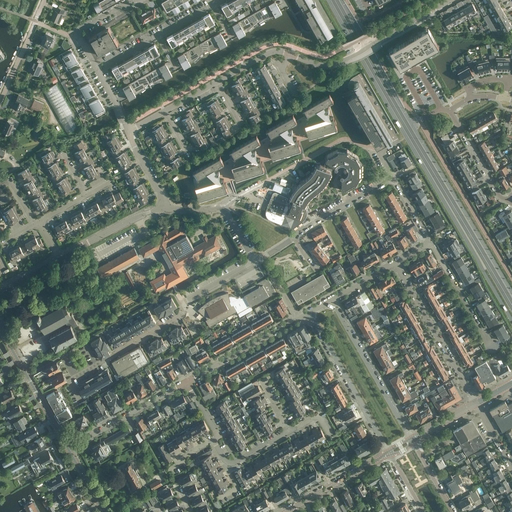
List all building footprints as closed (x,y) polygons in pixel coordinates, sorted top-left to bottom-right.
[(108,7),(103,0),(101,0),(99,2),(99,1),(98,1),(103,10),(103,11),(106,9),(105,8),(108,7)] [(109,0),(103,0),(108,7),(108,8),(111,7),(110,6),(112,5),(109,0)] [(182,3),(185,9),(190,5),(187,0),(176,0),(175,1),(177,6),(182,3)] [(237,9),(232,0),(227,3),(232,12),(237,9)] [(243,6),(239,0),(233,0),(232,0),(237,9),(243,6)] [(318,41),(330,34),(332,33),(315,3),(314,2),(313,0),(294,0),(297,5),(299,4),(302,9),(305,7),(308,5),(310,8),(304,11),(306,16),(304,17),(310,27),(312,26),(315,30),(312,32),(318,41)] [(467,16),(472,14),(467,6),(465,3),(464,0),(462,1),(465,7),(463,9),(467,16)] [(103,10),(98,1),(93,4),(99,14),(101,12),(101,11),(103,10)] [(172,9),(175,14),(180,11),(177,6),(175,1),(164,7),(167,12),(172,9)] [(267,12),(278,6),(275,1),(253,13),(258,21),(259,21),(263,20),(261,16),(264,14),(262,10),(265,8),(267,12)] [(501,7),(498,2),(490,7),(493,12),(501,7)] [(232,12),(227,3),(222,6),(227,15),(232,12)] [(467,6),(472,14),(473,16),(479,13),(478,10),(476,11),(472,3),(467,6)] [(458,11),(462,19),(467,16),(463,9),(460,10),(456,4),(455,5),(456,8),(458,11)] [(462,19),(458,11),(455,5),(453,7),(456,13),(453,14),(458,22),(462,19)] [(275,16),(281,13),(278,6),(267,12),(264,14),(261,16),(263,20),(271,17),(274,15),(275,16)] [(58,7),(56,11),(55,11),(51,19),(59,23),(63,14),(65,15),(67,11),(58,7)] [(496,16),(503,12),(501,7),(493,12),(496,16)] [(143,23),(155,16),(151,8),(138,15),(143,23)] [(447,13),(453,24),(458,22),(453,14),(450,16),(447,10),(445,11),(447,13)] [(448,27),(453,24),(447,13),(445,11),(443,12),(446,16),(445,17),(445,18),(444,19),(448,27)] [(506,17),(503,12),(496,16),(498,21),(506,17)] [(214,22),(209,13),(204,16),(204,17),(209,25),(214,22)] [(253,13),(232,25),(235,30),(246,24),(244,20),(247,19),(249,23),(252,21),(254,25),(257,22),(258,21),(253,13)] [(204,17),(199,20),(204,28),(209,25),(204,17)] [(506,17),(498,21),(501,26),(509,21),(506,17)] [(199,20),(193,23),(198,31),(204,28),(199,20)] [(246,33),(245,32),(248,30),(254,25),(252,21),(249,23),(246,24),(235,30),(238,36),(239,37),(246,33)] [(511,26),(509,21),(501,26),(504,31),(511,26)] [(198,31),(193,23),(188,26),(193,34),(198,31)] [(188,26),(183,29),(188,37),(193,34),(188,26)] [(89,38),(99,55),(118,44),(108,27),(89,38)] [(183,29),(178,32),(183,40),(188,37),(183,29)] [(428,29),(389,51),(400,69),(439,47),(428,29)] [(46,32),(41,43),(49,47),(53,36),(46,32)] [(178,32),(172,35),(177,43),(183,40),(178,32)] [(212,44),(223,37),(220,32),(199,44),(203,52),(204,52),(209,51),(206,47),(209,45),(207,41),(210,40),(212,44)] [(177,43),(172,35),(172,34),(167,37),(172,46),(177,43)] [(227,44),(226,43),(223,37),(212,44),(209,45),(206,47),(209,51),(216,48),(220,47),(220,48),(227,44)] [(71,46),(68,42),(67,42),(64,40),(62,44),(65,50),(71,46)] [(160,54),(154,44),(149,47),(149,48),(154,57),(160,54)] [(178,56),(179,59),(181,61),(191,55),(189,51),(192,50),(194,54),(197,52),(199,56),(203,53),(203,52),(199,44),(178,56)] [(70,48),(59,55),(63,63),(75,56),(70,48)] [(154,57),(149,48),(144,51),(149,60),(154,57)] [(149,60),(144,51),(139,54),(144,63),(149,60)] [(181,61),(183,67),(184,67),(184,68),(191,64),(190,63),(193,61),(199,56),(197,52),(194,54),(191,55),(181,61)] [(144,63),(139,54),(133,57),(138,66),(144,63)] [(75,56),(63,63),(68,71),(70,69),(79,64),(75,56)] [(29,70),(34,72),(39,75),(44,63),(41,61),(41,59),(35,57),(29,70)] [(133,57),(128,60),(133,69),(138,66),(133,57)] [(489,63),(488,58),(482,60),(485,72),(491,71),(490,67),(491,67),(490,63),(489,63)] [(133,69),(128,60),(123,63),(128,72),(133,69)] [(485,72),(482,60),(476,61),(477,66),(476,66),(477,70),(478,70),(479,74),(485,72)] [(128,72),(123,63),(118,66),(123,74),(128,72)] [(157,75),(168,69),(165,63),(144,75),(149,84),(150,83),(154,82),(152,78),(154,76),(152,72),(155,71),(157,75)] [(79,64),(70,69),(75,77),(84,72),(79,64)] [(269,66),(266,67),(264,64),(256,69),(259,74),(267,69),(270,67),(269,66)] [(118,66),(117,65),(112,68),(117,77),(123,74),(118,66)] [(474,76),(468,65),(462,68),(468,79),(474,76)] [(468,79),(462,68),(457,71),(463,82),(468,79)] [(172,75),(171,74),(168,69),(157,75),(154,76),(152,78),(154,82),(162,79),(165,78),(165,79),(172,75)] [(262,78),(270,74),(267,69),(259,74),(262,78)] [(84,72),(75,77),(79,85),(88,80),(84,72)] [(264,83),(272,79),(270,74),(262,78),(264,83)] [(144,75),(123,87),(126,93),(137,87),(134,83),(137,81),(139,85),(142,83),(144,87),(148,84),(149,84),(144,75)] [(232,82),(234,85),(230,87),(233,92),(242,87),(241,84),(243,83),(240,77),(232,82)] [(267,88),(275,83),(272,79),(264,83),(267,88)] [(79,85),(77,86),(78,89),(81,88),(84,93),(92,88),(88,80),(79,85)] [(353,94),(348,97),(356,112),(369,134),(377,148),(388,141),(390,144),(394,141),(359,80),(355,83),(354,82),(348,85),(353,94)] [(129,99),(136,95),(135,94),(139,93),(144,87),(142,83),(139,85),(137,87),(126,93),(129,98),(129,99)] [(267,88),(270,92),(281,86),(280,84),(278,85),(277,85),(276,85),(275,83),(267,88)] [(44,91),(58,116),(67,133),(80,126),(56,84),(44,91)] [(270,92),(272,97),(280,93),(279,90),(282,88),(281,86),(270,92)] [(239,95),(241,98),(249,93),(246,88),(244,89),(242,87),(233,92),(236,97),(239,95)] [(84,93),(81,94),(85,102),(88,101),(97,96),(92,88),(84,93)] [(241,98),(243,100),(239,102),(242,108),(251,102),(250,100),(252,98),(249,93),(241,98)] [(275,102),(283,98),(280,93),(272,97),(275,102)] [(329,94),(303,109),(306,115),(307,116),(329,103),(333,100),(329,94)] [(29,99),(19,95),(15,102),(16,102),(13,108),(20,111),(22,105),(26,107),(29,99)] [(97,96),(88,101),(93,108),(101,103),(97,96)] [(283,98),(275,102),(278,107),(285,103),(283,98)] [(43,103),(35,99),(31,108),(40,112),(43,103)] [(207,109),(200,113),(201,115),(210,110),(220,105),(217,100),(213,102),(211,99),(211,100),(206,102),(204,103),(207,109)] [(197,177),(193,179),(196,188),(199,199),(200,200),(203,199),(205,199),(227,192),(228,191),(225,183),(226,183),(227,182),(229,182),(230,181),(232,181),(239,178),(239,179),(264,171),(262,164),(262,162),(263,162),(276,158),(301,150),(301,149),(299,143),(298,141),(299,141),(300,141),(312,137),(337,129),(337,128),(335,123),(334,118),(333,116),(329,103),(329,102),(306,115),(296,121),(270,136),(260,141),(233,157),(224,162),(197,177)] [(248,111),(250,113),(258,109),(255,104),(253,105),(251,102),(242,108),(245,113),(248,111)] [(101,103),(93,108),(97,116),(106,111),(101,103)] [(212,113),(210,114),(213,119),(219,116),(220,115),(219,112),(223,110),(220,105),(210,110),(212,113)] [(250,113),(251,116),(248,118),(251,123),(260,118),(258,115),(260,114),(258,109),(250,113)] [(190,111),(182,116),(184,119),(180,121),(183,126),(192,121),(191,118),(193,117),(190,111)] [(492,122),(498,119),(494,112),(488,115),(492,122)] [(293,114),(266,130),(270,136),(297,121),(296,121),(293,114)] [(219,116),(213,119),(213,121),(216,124),(218,123),(219,126),(228,120),(226,116),(222,118),(220,115),(219,116)] [(492,122),(488,115),(483,118),(487,125),(492,122)] [(2,131),(10,135),(13,128),(16,129),(19,121),(9,117),(6,124),(6,123),(2,131)] [(487,125),(483,118),(478,121),(482,128),(487,125)] [(190,129),(191,132),(199,127),(194,119),(192,121),(183,126),(183,127),(185,131),(186,130),(186,131),(190,129)] [(222,137),(216,140),(218,143),(224,139),(223,138),(230,134),(231,134),(228,128),(231,126),(228,120),(219,126),(220,128),(221,129),(219,130),(222,137)] [(482,128),(478,121),(473,124),(477,131),(482,128)] [(154,133),(156,136),(165,130),(162,125),(159,127),(157,124),(149,129),(152,134),(154,133)] [(477,131),(473,124),(468,127),(472,134),(477,131)] [(191,132),(193,134),(189,136),(192,141),(201,136),(200,134),(202,132),(199,127),(191,132)] [(164,141),(166,140),(164,138),(168,135),(165,130),(156,136),(157,138),(155,139),(158,145),(164,141)] [(113,138),(110,132),(102,136),(107,145),(109,143),(110,146),(120,141),(117,136),(113,138)] [(441,137),(444,142),(450,139),(447,134),(441,137)] [(256,135),(230,150),(233,157),(234,157),(260,142),(260,141),(256,135)] [(199,145),(202,150),(209,146),(205,138),(203,139),(201,136),(192,141),(195,147),(199,145)] [(445,145),(444,145),(447,151),(456,145),(453,140),(455,139),(454,137),(444,142),(445,145)] [(166,140),(164,141),(158,145),(162,152),(164,151),(174,146),(171,141),(167,143),(166,140)] [(74,145),(77,151),(73,153),(76,158),(86,153),(84,151),(86,149),(81,141),(74,145)] [(119,151),(120,151),(119,148),(122,146),(120,141),(110,146),(112,149),(110,150),(113,155),(119,151)] [(478,145),(481,150),(487,146),(484,141),(478,145)] [(456,158),(460,155),(458,151),(459,151),(456,145),(447,151),(450,156),(453,154),(456,158)] [(173,156),(174,156),(173,153),(177,151),(174,146),(164,151),(166,154),(164,155),(167,160),(173,156)] [(481,150),(483,156),(490,152),(487,146),(481,150)] [(299,218),(301,214),(302,210),(301,210),(302,208),(303,206),(304,207),(306,204),(307,201),(308,200),(310,198),(311,196),(313,194),(316,193),(317,191),(320,189),(321,188),(323,186),(324,185),(325,184),(326,183),(326,182),(327,181),(328,179),(329,178),(330,177),(331,174),(332,172),(334,166),(335,163),(336,164),(340,162),(340,161),(344,161),(344,162),(348,164),(346,166),(343,168),(344,168),(345,170),(348,168),(349,168),(349,170),(350,170),(349,170),(350,170),(350,173),(351,173),(349,176),(348,176),(344,178),(344,179),(342,179),(341,189),(346,189),(346,190),(357,184),(356,183),(360,176),(362,177),(362,164),(359,160),(358,156),(347,150),(346,151),(338,151),(338,149),(327,156),(328,157),(326,161),(324,166),(320,164),(319,167),(316,166),(316,167),(315,169),(314,170),(313,173),(311,174),(310,176),(308,178),(306,179),(303,181),(301,183),(299,185),(297,188),(295,190),(293,192),(292,195),(290,198),(289,201),(291,201),(289,205),(288,205),(287,206),(285,205),(286,204),(271,198),(266,210),(282,216),(284,217),(281,224),(282,224),(292,229),(293,229),(303,222),(302,221),(302,222),(298,220),(299,218)] [(44,165),(52,161),(51,158),(54,156),(54,155),(55,155),(53,151),(52,152),(51,151),(46,154),(45,151),(40,154),(43,159),(41,160),(44,165)] [(120,151),(119,151),(113,155),(116,160),(118,159),(119,162),(128,157),(125,151),(122,153),(120,151)] [(398,151),(387,157),(389,161),(400,155),(398,151)] [(483,156),(486,161),(493,157),(490,152),(483,156)] [(83,162),(84,164),(92,160),(89,155),(87,156),(86,153),(76,158),(79,164),(83,162)] [(460,155),(456,158),(452,160),(458,169),(467,164),(464,159),(463,159),(460,155)] [(174,156),(173,156),(167,160),(170,165),(172,164),(173,167),(183,162),(180,156),(176,159),(174,156)] [(220,156),(193,171),(197,177),(197,178),(224,163),(224,162),(220,156)] [(128,167),(129,166),(128,164),(131,162),(128,157),(119,162),(121,164),(119,166),(121,171),(128,167)] [(401,166),(403,168),(404,168),(412,163),(408,157),(400,161),(402,165),(401,166)] [(486,161),(489,166),(496,162),(493,157),(486,161)] [(84,164),(86,167),(82,169),(83,170),(82,170),(84,174),(85,173),(85,174),(94,169),(93,166),(95,165),(92,160),(84,164)] [(54,164),(52,161),(44,165),(47,170),(49,169),(51,172),(60,167),(57,162),(54,164)] [(492,171),(499,167),(496,162),(489,166),(492,171)] [(470,169),(467,164),(458,169),(461,174),(470,169)] [(129,166),(128,167),(121,171),(124,176),(126,175),(128,177),(137,172),(134,167),(131,169),(129,166)] [(509,175),(509,176),(511,181),(511,174),(511,172),(509,173),(506,166),(502,168),(507,176),(509,175)] [(61,177),(59,174),(63,172),(60,167),(51,172),(52,175),(50,176),(53,181),(61,177)] [(501,180),(499,181),(504,189),(509,186),(504,178),(507,176),(502,168),(498,170),(501,175),(499,177),(501,180)] [(26,169),(16,174),(19,180),(23,178),(24,180),(26,180),(32,176),(29,171),(27,172),(26,169)] [(92,177),(93,180),(101,176),(98,170),(96,172),(94,169),(85,174),(88,179),(92,177)] [(410,184),(419,179),(416,173),(414,169),(405,174),(407,178),(410,184)] [(473,175),(470,169),(461,174),(464,180),(473,175)] [(130,186),(138,182),(136,179),(140,177),(137,172),(128,177),(129,180),(127,181),(130,186)] [(470,183),(476,180),(473,175),(464,180),(467,185),(466,185),(469,189),(472,187),(470,183)] [(26,183),(22,185),(25,190),(34,185),(33,182),(35,181),(32,176),(26,180),(24,180),(26,183)] [(62,179),(61,177),(53,181),(56,186),(58,185),(60,188),(69,182),(66,177),(62,179)] [(413,189),(415,188),(420,185),(422,184),(419,179),(410,184),(413,189)] [(62,197),(70,193),(68,190),(72,188),(69,182),(60,188),(61,190),(59,192),(62,197)] [(139,185),(138,182),(130,186),(133,192),(135,190),(137,193),(146,188),(143,183),(139,185)] [(278,191),(283,194),(286,186),(281,184),(278,191)] [(34,185),(25,190),(28,195),(32,193),(33,196),(35,195),(41,192),(38,187),(36,188),(34,185)] [(413,193),(416,199),(425,194),(422,188),(421,188),(420,185),(415,188),(416,191),(413,193)] [(141,205),(148,201),(145,195),(149,193),(146,188),(137,193),(138,196),(136,197),(141,205)] [(484,193),(480,188),(474,191),(471,193),(475,198),(484,193)] [(385,195),(388,201),(395,197),(392,191),(385,195)] [(35,199),(31,201),(34,206),(43,201),(46,199),(43,201),(42,198),(44,197),(41,192),(35,195),(33,196),(35,199)] [(112,192),(107,195),(112,204),(114,203),(116,205),(124,200),(120,194),(119,193),(114,196),(112,192)] [(484,193),(475,198),(478,204),(487,199),(484,193)] [(416,199),(419,204),(428,199),(425,194),(416,199)] [(103,202),(101,203),(101,204),(105,211),(107,210),(110,208),(109,206),(112,204),(107,195),(101,198),(103,202)] [(398,202),(395,197),(388,201),(391,206),(398,202)] [(43,201),(34,206),(37,211),(41,209),(42,208),(43,211),(50,208),(51,207),(49,204),(46,199),(43,201)] [(419,204),(423,210),(431,205),(428,199),(419,204)] [(96,201),(91,204),(96,213),(99,212),(100,214),(105,211),(101,204),(101,203),(98,205),(96,201)] [(401,207),(398,202),(391,206),(394,211),(401,207)] [(88,210),(85,212),(86,213),(89,220),(95,217),(93,215),(96,213),(91,204),(86,207),(88,210)] [(365,214),(373,209),(370,204),(362,208),(365,214)] [(8,205),(7,206),(0,210),(4,215),(3,216),(4,218),(16,211),(14,206),(10,208),(8,205)] [(426,215),(429,213),(431,216),(436,213),(434,210),(431,205),(423,210),(426,215)] [(404,212),(401,207),(394,211),(397,216),(404,212)] [(368,219),(376,215),(373,209),(365,214),(368,219)] [(80,210),(75,213),(80,222),(83,220),(84,222),(89,220),(86,213),(83,215),(82,213),(80,210)] [(17,222),(16,219),(19,217),(16,211),(4,218),(6,221),(7,221),(10,226),(17,222)] [(506,222),(511,218),(511,212),(511,211),(505,214),(504,211),(498,215),(500,218),(502,216),(506,222)] [(400,222),(407,218),(404,212),(397,216),(400,222)] [(436,213),(431,216),(430,217),(433,222),(441,217),(438,212),(436,213)] [(72,219),(69,221),(70,222),(74,228),(79,225),(82,224),(80,222),(75,213),(70,216),(72,219)] [(371,224),(379,220),(376,215),(368,219),(371,224)] [(343,226),(350,222),(347,217),(340,221),(343,226)] [(441,217),(433,222),(436,228),(444,223),(441,217)] [(65,219),(60,221),(65,231),(67,229),(69,231),(74,228),(70,222),(69,221),(67,222),(65,219)] [(374,229),(382,225),(379,220),(371,224),(374,229)] [(57,229),(54,231),(58,237),(63,234),(62,232),(65,231),(60,221),(54,224),(56,228),(57,229)] [(346,231),(353,227),(350,222),(343,226),(346,231)] [(385,230),(384,229),(382,225),(374,229),(377,234),(385,230)] [(159,249),(172,273),(211,251),(221,246),(216,238),(217,238),(216,235),(208,240),(207,237),(205,238),(203,239),(205,241),(193,248),(186,234),(181,226),(168,233),(168,232),(166,233),(165,233),(165,235),(156,240),(154,237),(153,237),(138,245),(139,247),(144,257),(146,256),(158,249),(159,249)] [(327,234),(323,226),(317,230),(321,237),(327,234)] [(349,237),(356,232),(353,227),(346,231),(349,237)] [(407,233),(412,240),(415,239),(417,238),(417,237),(418,237),(415,232),(417,231),(416,229),(414,230),(412,227),(406,230),(407,233)] [(397,229),(390,233),(394,240),(398,237),(397,235),(399,234),(397,229)] [(505,229),(496,235),(499,240),(500,243),(505,240),(503,238),(508,235),(505,229)] [(321,237),(317,230),(311,233),(315,241),(321,237)] [(352,242),(359,238),(356,232),(349,237),(352,242)] [(390,233),(386,235),(385,236),(389,241),(390,240),(391,242),(394,240),(390,233)] [(400,238),(397,240),(401,248),(410,242),(406,235),(403,237),(402,236),(400,237),(400,238)] [(29,238),(35,248),(37,246),(38,248),(44,245),(39,238),(37,239),(34,236),(29,238)] [(26,245),(24,247),(28,254),(33,251),(32,249),(35,248),(29,238),(24,241),(26,245)] [(359,238),(352,242),(355,247),(362,243),(359,238)] [(454,240),(446,245),(449,250),(457,246),(454,240)] [(384,242),(390,254),(397,250),(392,242),(388,243),(387,241),(384,242)] [(379,249),(384,256),(384,257),(390,254),(384,242),(381,244),(383,247),(379,249)] [(311,249),(315,254),(321,248),(317,243),(311,249)] [(24,247),(21,248),(19,244),(14,247),(19,257),(22,255),(23,257),(28,254),(24,247)] [(452,256),(453,255),(454,258),(459,255),(458,252),(460,251),(457,246),(449,250),(452,256)] [(19,257),(14,247),(8,250),(11,254),(8,256),(12,263),(17,260),(16,258),(19,257)] [(134,247),(97,268),(103,278),(140,257),(134,248),(134,247)] [(315,254),(319,259),(325,253),(321,248),(315,254)] [(379,260),(374,251),(369,254),(368,253),(366,254),(372,264),(379,260)] [(319,259),(323,264),(329,258),(325,253),(319,259)] [(361,262),(365,268),(372,264),(366,254),(362,256),(364,260),(361,262)] [(425,257),(429,263),(427,264),(428,267),(430,266),(431,267),(436,264),(430,254),(425,257)] [(454,258),(456,260),(452,262),(456,267),(464,263),(461,257),(459,255),(454,258)] [(421,259),(415,263),(421,274),(423,272),(422,271),(425,269),(423,266),(424,266),(421,259)] [(352,271),(354,274),(360,271),(355,263),(354,264),(353,263),(350,265),(350,266),(348,268),(351,273),(352,271)] [(421,274),(415,263),(409,266),(413,273),(413,272),(415,277),(421,274)] [(456,267),(459,273),(467,268),(464,263),(456,267)] [(344,272),(341,266),(337,268),(338,269),(332,273),(337,284),(344,280),(341,274),(344,272)] [(459,273),(462,278),(470,273),(467,268),(459,273)] [(439,272),(433,275),(435,279),(444,273),(442,269),(438,271),(439,272)] [(465,284),(468,282),(470,284),(475,281),(473,279),(474,279),(470,273),(462,278),(465,284)] [(329,286),(328,284),(323,274),(292,292),(293,294),(292,295),(293,297),(295,297),(297,301),(298,303),(302,301),(314,294),(325,288),(329,286)] [(420,285),(426,281),(427,283),(435,279),(433,276),(429,279),(426,274),(417,279),(420,285)] [(396,283),(392,276),(385,280),(391,290),(394,295),(394,296),(395,296),(397,295),(393,288),(392,288),(391,285),(393,284),(393,286),(395,285),(394,283),(396,283)] [(249,288),(242,292),(244,295),(245,296),(249,304),(250,306),(269,295),(269,296),(276,292),(271,284),(267,277),(249,288)] [(391,290),(385,280),(378,284),(382,290),(384,289),(386,292),(391,290)] [(470,287),(473,293),(482,288),(479,283),(476,284),(475,281),(470,284),(471,287),(470,287)] [(374,285),(368,288),(374,299),(378,297),(379,299),(383,296),(378,287),(376,288),(374,285)] [(432,291),(431,288),(429,285),(423,288),(424,290),(423,291),(425,295),(432,291)] [(476,298),(477,298),(479,300),(484,297),(485,299),(489,297),(486,292),(485,293),(482,288),(473,293),(476,298)] [(356,296),(363,309),(365,312),(373,307),(364,291),(356,296)] [(435,296),(432,291),(425,295),(428,300),(435,296)] [(201,307),(198,310),(204,316),(205,316),(206,317),(207,319),(206,320),(209,327),(237,311),(238,314),(240,317),(252,309),(250,306),(249,304),(245,296),(243,297),(241,298),(239,296),(238,296),(237,297),(235,296),(233,295),(231,295),(229,295),(228,292),(225,293),(222,294),(217,296),(215,297),(213,298),(209,300),(208,301),(205,303),(203,305),(201,307)] [(397,301),(404,297),(401,293),(397,295),(395,296),(394,297),(395,299),(397,301)] [(356,296),(350,299),(355,307),(358,306),(361,311),(363,309),(356,296)] [(438,301),(437,299),(435,296),(428,300),(431,305),(438,301)] [(477,304),(480,310),(488,305),(485,299),(484,297),(479,300),(480,302),(477,304)] [(163,303),(169,313),(169,312),(171,311),(171,310),(177,306),(172,298),(163,303)] [(287,308),(286,307),(287,307),(282,298),(277,301),(279,304),(273,307),(279,317),(286,313),(284,309),(287,308)] [(347,306),(350,310),(353,308),(356,314),(358,312),(355,307),(350,299),(345,302),(346,303),(345,304),(346,305),(347,306)] [(405,302),(403,300),(398,303),(401,309),(408,305),(406,301),(405,302)] [(441,306),(440,304),(438,301),(431,305),(434,310),(441,306)] [(37,315),(39,317),(38,318),(40,323),(41,323),(41,324),(42,325),(42,326),(45,331),(48,329),(49,330),(53,328),(53,327),(53,326),(57,324),(57,325),(58,325),(57,324),(61,322),(61,323),(62,323),(61,322),(65,320),(65,321),(66,320),(65,319),(69,317),(69,316),(72,315),(71,314),(65,303),(62,304),(58,306),(57,305),(57,306),(57,307),(54,309),(53,308),(53,309),(50,311),(49,310),(49,311),(46,313),(45,312),(41,314),(40,313),(37,315)] [(169,313),(163,303),(154,308),(159,316),(165,313),(166,314),(168,313),(169,313)] [(411,310),(408,305),(401,309),(404,314),(411,310)] [(480,310),(483,315),(492,310),(488,305),(480,310)] [(437,316),(444,311),(441,306),(434,310),(437,316)] [(375,319),(385,313),(382,309),(378,311),(376,307),(370,310),(375,319)] [(146,317),(151,326),(156,323),(149,310),(147,311),(149,315),(146,317)] [(414,315),(411,310),(404,314),(407,319),(414,315)] [(483,315),(486,321),(495,316),(492,310),(483,315)] [(440,321),(442,320),(447,317),(444,311),(437,316),(440,321)] [(273,321),(269,313),(267,315),(265,312),(263,313),(269,323),(273,321)] [(269,323),(263,313),(261,314),(262,317),(260,319),(264,326),(269,323)] [(49,336),(53,343),(56,348),(78,336),(75,331),(76,330),(74,326),(78,324),(72,314),(71,314),(72,315),(69,316),(69,317),(65,319),(66,320),(65,321),(68,325),(49,336)] [(357,324),(359,324),(361,327),(369,322),(367,319),(371,317),(369,315),(366,317),(357,321),(357,323),(357,324)] [(417,320),(414,315),(407,319),(410,324),(417,320)] [(138,316),(137,317),(139,321),(135,323),(140,332),(145,329),(146,329),(138,316)] [(138,316),(146,329),(151,326),(146,317),(142,319),(140,316),(138,316)] [(489,326),(492,324),(494,327),(499,324),(498,321),(495,316),(486,321),(489,326)] [(260,319),(258,320),(256,317),(254,318),(260,328),(264,326),(260,319)] [(451,324),(449,319),(447,317),(442,320),(446,327),(451,324)] [(260,328),(254,318),(252,319),(254,322),(251,324),(255,331),(260,328)] [(420,325),(417,321),(417,320),(410,324),(413,329),(420,325)] [(125,329),(130,338),(135,335),(128,322),(127,323),(128,327),(125,329)] [(128,322),(135,335),(136,335),(135,335),(140,332),(135,323),(132,325),(129,322),(128,322)] [(369,322),(361,327),(364,332),(376,325),(374,322),(370,325),(369,322)] [(247,326),(245,323),(243,324),(249,334),(254,332),(249,325),(247,326)] [(249,334),(243,324),(241,325),(243,328),(240,330),(245,337),(249,334)] [(456,332),(453,326),(451,324),(446,327),(451,335),(456,332)] [(494,330),(497,335),(506,330),(503,325),(501,326),(499,324),(494,327),(495,329),(494,330)] [(304,325),(298,329),(304,341),(307,346),(304,347),(306,350),(311,347),(308,341),(307,342),(305,340),(307,339),(311,337),(307,330),(304,325)] [(376,325),(364,332),(367,338),(375,333),(373,330),(377,328),(376,325)] [(423,331),(420,326),(420,325),(413,329),(416,335),(421,332),(423,331)] [(174,328),(180,338),(186,335),(190,333),(186,327),(183,329),(182,326),(179,328),(178,326),(174,328)] [(115,335),(120,344),(125,341),(118,328),(116,329),(118,333),(115,335)] [(118,328),(125,341),(130,338),(125,329),(122,331),(119,328),(118,328)] [(174,328),(171,330),(172,332),(169,334),(171,336),(168,338),(171,344),(175,342),(174,342),(180,338),(174,328)] [(234,329),(240,339),(245,337),(240,330),(238,331),(236,328),(234,329)] [(236,342),(240,339),(234,329),(232,331),(234,333),(231,335),(236,342)] [(293,332),(302,349),(304,347),(307,346),(304,341),(298,329),(293,332)] [(501,341),(502,340),(503,342),(508,340),(506,337),(509,336),(506,330),(497,335),(501,341)] [(375,333),(367,338),(370,343),(371,344),(372,343),(372,342),(382,336),(379,331),(375,333)] [(287,335),(293,346),(293,345),(296,351),(298,350),(299,349),(299,350),(302,349),(293,332),(287,335)] [(425,339),(422,332),(421,332),(416,335),(420,342),(425,339)] [(456,332),(451,335),(449,336),(452,341),(459,337),(456,332)] [(107,335),(114,347),(120,344),(115,335),(111,337),(108,334),(107,335)] [(224,335),(229,346),(234,343),(230,336),(227,337),(226,334),(224,335)] [(223,340),(221,341),(225,348),(229,346),(224,335),(221,337),(223,340)] [(96,350),(96,351),(107,344),(106,345),(104,342),(103,343),(100,337),(91,342),(96,350)] [(462,342),(460,340),(459,337),(452,341),(455,346),(462,342)] [(154,340),(160,350),(166,347),(170,345),(166,339),(163,341),(162,338),(159,340),(158,338),(154,340)] [(287,345),(283,338),(278,340),(284,350),(286,349),(285,346),(287,345)] [(225,348),(221,341),(219,342),(217,339),(215,340),(216,344),(221,351),(225,348)] [(425,339),(420,342),(425,350),(430,347),(425,339)] [(154,340),(148,343),(151,348),(148,349),(152,356),(155,354),(155,353),(160,350),(154,340)] [(221,351),(216,344),(215,340),(213,342),(214,345),(212,346),(216,353),(221,351)] [(284,350),(278,340),(274,343),(278,350),(280,349),(282,352),(284,350)] [(465,347),(462,342),(455,346),(458,351),(465,347)] [(278,350),(274,343),(269,345),(275,355),(277,354),(276,351),(278,350)] [(374,350),(377,356),(385,351),(389,348),(387,346),(386,343),(376,349),(375,348),(374,349),(374,350)] [(106,345),(107,345),(107,344),(96,351),(97,351),(101,359),(110,354),(107,348),(108,348),(106,345)] [(204,359),(200,352),(199,349),(196,344),(189,348),(192,354),(196,352),(197,354),(195,355),(200,362),(204,359)] [(121,378),(138,368),(149,362),(140,345),(111,362),(115,368),(120,376),(121,378)] [(265,348),(271,358),(275,355),(269,345),(265,348)] [(431,346),(430,347),(425,350),(427,355),(434,351),(431,346)] [(188,347),(185,348),(189,355),(185,357),(191,368),(196,365),(192,358),(190,356),(192,355),(188,347)] [(209,357),(205,349),(204,347),(199,349),(200,352),(204,359),(209,357)] [(468,352),(466,350),(465,347),(458,351),(460,356),(468,352)] [(317,348),(310,352),(305,355),(308,359),(303,362),(305,364),(309,362),(321,355),(317,348)] [(267,356),(263,349),(259,351),(264,362),(267,360),(265,357),(267,356)] [(264,362),(259,351),(254,354),(258,361),(261,360),(262,363),(264,362)] [(377,356),(380,361),(388,356),(385,351),(377,356)] [(437,356),(434,351),(427,355),(425,356),(428,361),(430,360),(437,356)] [(470,358),(469,355),(468,352),(460,356),(463,362),(470,358)] [(500,352),(486,360),(489,366),(495,362),(496,364),(494,366),(496,370),(500,377),(505,374),(498,360),(500,359),(503,357),(500,352)] [(411,362),(407,353),(403,355),(408,364),(411,362)] [(258,361),(254,354),(250,356),(256,367),(258,365),(256,362),(258,361)] [(321,355),(309,362),(305,364),(306,366),(315,361),(318,366),(325,362),(321,355)] [(256,367),(250,356),(245,359),(249,366),(252,365),(254,368),(256,367)] [(380,361),(383,366),(391,362),(388,356),(380,361)] [(440,361),(437,356),(430,360),(433,365),(440,361)] [(176,376),(172,369),(175,368),(170,358),(162,362),(161,361),(159,362),(165,373),(167,372),(171,379),(172,380),(175,378),(174,377),(176,376)] [(474,364),(471,358),(470,358),(463,362),(466,365),(467,365),(468,367),(474,364)] [(383,366),(386,372),(387,373),(389,372),(389,370),(398,365),(395,359),(391,362),(383,366)] [(504,365),(500,359),(498,360),(505,374),(510,371),(506,364),(504,365)] [(248,367),(244,360),(239,363),(245,373),(247,372),(245,369),(248,367)] [(475,367),(479,374),(472,377),(474,381),(473,382),(475,384),(476,384),(479,389),(485,385),(485,384),(496,378),(489,366),(486,360),(475,367)] [(186,370),(181,361),(176,364),(181,373),(186,370)] [(443,366),(440,361),(433,365),(436,370),(443,366)] [(61,369),(57,362),(46,368),(50,374),(57,370),(58,371),(61,369)] [(158,362),(156,364),(159,369),(157,370),(158,371),(156,372),(154,374),(156,377),(161,385),(166,381),(161,372),(163,371),(158,362)] [(245,373),(239,363),(235,365),(239,372),(241,371),(243,374),(245,373)] [(234,375),(236,378),(238,377),(236,374),(239,372),(235,365),(230,368),(234,375)] [(446,371),(443,366),(436,370),(439,375),(446,371)] [(276,379),(286,373),(288,371),(286,372),(284,369),(286,368),(285,367),(283,368),(276,372),(277,374),(274,376),(276,379)] [(231,380),(236,378),(234,375),(230,368),(226,370),(231,380)] [(326,380),(333,376),(329,368),(322,372),(322,374),(321,375),(323,379),(325,378),(326,380)] [(110,372),(108,370),(79,387),(85,397),(98,390),(97,388),(112,379),(109,373),(110,372)] [(289,377),(290,376),(291,376),(288,371),(286,373),(276,379),(277,381),(280,379),(281,382),(289,377)] [(448,375),(446,372),(446,371),(439,375),(443,381),(448,378),(447,376),(448,375)] [(67,379),(63,372),(60,374),(60,375),(53,379),(57,385),(67,379)] [(390,377),(390,379),(393,384),(402,380),(400,377),(404,374),(402,372),(392,377),(391,377),(390,377)] [(154,388),(156,387),(152,380),(154,379),(151,373),(148,375),(150,378),(148,379),(149,380),(146,382),(151,390),(151,389),(152,390),(154,389),(154,388)] [(146,393),(146,392),(142,385),(145,384),(142,379),(139,374),(135,376),(138,381),(139,380),(140,382),(137,384),(132,385),(135,390),(137,388),(141,396),(146,393)] [(222,383),(224,382),(219,374),(212,378),(217,386),(219,385),(220,387),(223,385),(222,383)] [(290,376),(289,377),(281,382),(282,384),(279,385),(281,388),(292,382),(293,381),(290,376)] [(132,391),(129,392),(128,390),(124,392),(126,394),(124,395),(128,403),(137,398),(133,391),(135,390),(132,385),(128,378),(125,380),(132,391)] [(208,380),(203,383),(199,386),(205,395),(202,396),(207,404),(218,397),(217,396),(214,390),(208,380)] [(402,380),(393,384),(396,390),(405,385),(402,380)] [(461,397),(451,380),(430,392),(426,394),(429,400),(432,398),(439,410),(461,397)] [(294,381),(293,381),(292,382),(281,388),(282,390),(285,389),(286,391),(296,385),(294,381)] [(337,384),(334,385),(333,383),(328,386),(329,388),(330,391),(331,390),(332,393),(340,388),(337,384)] [(286,397),(297,391),(299,390),(297,385),(296,385),(286,391),(288,393),(285,395),(286,397)] [(405,385),(396,390),(399,395),(408,390),(405,385)] [(258,394),(261,392),(258,386),(245,394),(248,400),(250,398),(252,401),(260,397),(258,394)] [(122,406),(121,404),(123,403),(121,399),(120,400),(114,389),(113,387),(108,390),(118,409),(122,406)] [(333,396),(334,398),(343,393),(340,388),(332,393),(334,395),(333,396)] [(5,389),(0,392),(0,396),(4,403),(11,399),(15,397),(11,390),(7,392),(5,389)] [(424,391),(425,392),(420,395),(422,399),(423,398),(425,401),(426,401),(427,402),(430,401),(429,400),(426,394),(430,392),(428,389),(424,391)] [(107,401),(106,402),(109,406),(110,405),(114,411),(118,409),(108,390),(107,390),(108,392),(105,394),(108,400),(107,401)] [(299,390),(297,391),(286,397),(288,400),(290,398),(292,400),(289,401),(290,402),(300,396),(297,391),(299,390)] [(401,401),(403,401),(415,394),(413,391),(409,393),(408,390),(399,395),(401,398),(400,399),(401,401)] [(54,391),(46,396),(49,400),(60,394),(59,391),(55,393),(54,391)] [(336,399),(338,402),(345,398),(343,393),(334,398),(335,400),(336,399)] [(49,400),(51,405),(59,400),(58,398),(61,396),(60,394),(49,400)] [(186,396),(184,397),(183,395),(182,396),(182,395),(180,397),(178,399),(182,406),(184,409),(186,408),(184,404),(190,401),(187,396),(186,396)] [(260,396),(260,397),(252,401),(250,402),(251,403),(252,403),(254,406),(265,399),(264,397),(262,399),(260,396)] [(289,408),(300,402),(301,401),(298,397),(300,396),(290,402),(291,404),(288,405),(289,408)] [(93,401),(103,418),(108,415),(104,408),(105,407),(103,402),(102,403),(99,398),(93,401)] [(338,405),(340,407),(348,402),(345,398),(338,402),(339,405),(338,405)] [(88,399),(75,406),(76,408),(89,401),(88,399)] [(184,409),(182,406),(178,399),(175,400),(172,401),(173,401),(172,402),(176,409),(179,407),(181,410),(184,409)] [(258,411),(264,407),(266,406),(264,404),(267,402),(265,399),(254,406),(256,410),(255,410),(256,412),(258,410),(258,411)] [(59,400),(51,405),(54,409),(65,403),(64,401),(60,402),(59,400)] [(98,421),(103,418),(93,401),(88,403),(86,405),(89,411),(91,410),(94,413),(93,413),(98,421)] [(226,401),(224,402),(216,406),(217,408),(215,410),(216,412),(227,406),(229,405),(226,401)] [(418,410),(415,405),(420,403),(418,401),(412,404),(411,403),(408,405),(408,406),(405,408),(405,409),(406,412),(408,412),(409,414),(414,410),(415,412),(418,410)] [(511,426),(511,402),(507,405),(505,401),(490,410),(497,423),(502,432),(511,426)] [(295,411),(303,407),(305,406),(304,404),(302,405),(300,402),(289,408),(291,410),(294,409),(295,411)] [(65,403),(54,409),(56,413),(67,407),(64,409),(63,407),(66,405),(65,403)] [(422,409),(427,418),(433,415),(433,414),(433,413),(432,410),(430,411),(426,403),(423,404),(426,408),(423,410),(423,409),(422,409)] [(6,411),(10,418),(23,411),(19,404),(6,411)] [(171,411),(167,404),(162,407),(166,414),(168,413),(169,415),(172,413),(171,411)] [(222,416),(230,411),(231,410),(231,409),(229,410),(227,406),(216,412),(218,415),(220,413),(222,416)] [(305,406),(303,407),(295,411),(296,413),(293,415),(295,417),(307,411),(304,407),(305,407),(305,406)] [(61,422),(72,415),(67,407),(56,413),(61,422)] [(259,413),(255,415),(257,418),(255,420),(256,421),(258,420),(266,415),(265,413),(267,411),(264,407),(258,411),(259,413)] [(156,420),(161,417),(162,419),(165,418),(161,411),(159,412),(157,409),(152,413),(156,420)] [(347,422),(351,420),(351,419),(356,416),(352,409),(343,414),(342,411),(332,417),(335,421),(339,419),(340,420),(345,417),(347,422)] [(418,410),(415,412),(418,417),(418,419),(419,421),(420,421),(421,422),(427,418),(422,409),(420,411),(419,412),(418,410)] [(221,422),(232,416),(230,412),(232,411),(231,410),(230,411),(222,416),(223,418),(220,419),(221,422)] [(146,416),(148,420),(146,421),(150,427),(153,426),(153,423),(153,422),(156,420),(152,413),(146,416)] [(88,423),(84,415),(75,420),(78,425),(78,426),(79,427),(80,428),(83,427),(84,429),(87,427),(86,425),(88,423)] [(266,415),(258,420),(256,421),(257,422),(259,421),(260,425),(271,418),(270,416),(267,417),(266,415)] [(21,417),(17,420),(15,417),(4,423),(5,425),(6,424),(8,427),(14,423),(17,427),(18,430),(21,429),(26,426),(24,424),(27,422),(24,416),(21,418),(21,417)] [(235,420),(232,416),(221,422),(223,424),(226,423),(227,425),(235,420)] [(147,426),(142,418),(136,422),(140,430),(143,428),(144,429),(147,427),(147,426)] [(271,418),(260,425),(262,428),(261,429),(261,430),(271,425),(270,422),(273,421),(271,418)] [(237,419),(235,420),(227,425),(228,427),(225,429),(227,431),(238,425),(240,424),(237,419)] [(209,430),(204,421),(203,420),(202,421),(203,422),(199,424),(206,435),(208,434),(206,431),(209,430)] [(461,426),(453,430),(460,443),(459,443),(467,456),(486,445),(472,420),(461,426)] [(206,435),(199,424),(198,422),(193,425),(194,425),(195,427),(199,435),(201,434),(203,436),(206,435)] [(354,428),(356,433),(363,429),(360,424),(354,428)] [(22,430),(14,435),(20,444),(25,441),(31,438),(30,437),(38,432),(34,425),(34,426),(29,428),(29,427),(25,429),(26,430),(23,432),(22,430)] [(199,435),(195,427),(194,425),(192,426),(193,428),(190,430),(196,440),(199,439),(197,436),(199,435)] [(240,429),(238,425),(227,431),(228,434),(231,432),(232,434),(230,435),(230,436),(240,430),(242,429),(241,428),(240,429)] [(272,427),(271,425),(261,430),(262,432),(263,431),(265,434),(266,434),(277,428),(275,425),(272,427)] [(128,427),(105,440),(106,442),(107,443),(122,435),(122,436),(130,431),(128,427)] [(325,437),(321,429),(318,430),(317,428),(314,429),(320,440),(324,438),(325,440),(326,439),(325,437)] [(317,444),(318,444),(317,442),(320,440),(314,429),(312,431),(313,433),(311,435),(317,444)] [(356,433),(359,437),(366,433),(363,429),(356,433)] [(184,431),(185,432),(190,440),(192,439),(194,442),(196,440),(190,430),(187,431),(186,430),(184,431)] [(243,434),(240,430),(230,436),(231,438),(229,439),(230,442),(243,434)] [(181,435),(187,446),(189,444),(188,442),(190,440),(185,432),(184,431),(180,433),(181,435)] [(137,442),(143,439),(139,432),(133,435),(137,442)] [(317,444),(311,435),(309,436),(307,433),(305,435),(311,445),(311,446),(315,444),(315,445),(317,444)] [(244,440),(245,439),(246,439),(243,434),(230,442),(232,444),(234,443),(235,445),(244,440)] [(304,439),(302,440),(306,448),(307,450),(309,449),(308,447),(311,445),(305,435),(305,434),(302,436),(304,439)] [(184,447),(187,446),(181,435),(176,438),(182,448),(181,446),(183,444),(184,447)] [(46,445),(41,437),(33,441),(34,442),(30,444),(34,451),(38,449),(38,450),(46,445)] [(172,441),(179,453),(181,452),(180,449),(182,448),(176,438),(175,439),(172,441)] [(245,439),(244,440),(235,445),(237,447),(234,449),(235,451),(246,445),(244,442),(246,441),(245,439)] [(302,440),(300,441),(298,439),(296,440),(302,451),(301,451),(302,452),(306,450),(306,451),(307,450),(306,448),(302,440)] [(95,450),(93,451),(96,457),(97,458),(102,455),(108,452),(111,450),(107,443),(106,442),(105,442),(104,440),(93,446),(95,450)] [(295,444),(293,445),(291,443),(297,453),(298,455),(299,454),(298,453),(301,451),(302,451),(296,440),(293,441),(295,444)] [(370,440),(367,442),(355,448),(360,457),(372,450),(370,447),(373,445),(370,440)] [(176,455),(179,453),(172,441),(167,444),(168,445),(172,452),(172,453),(175,452),(176,455)] [(285,443),(291,454),(292,456),(297,453),(291,443),(289,444),(287,442),(285,443)] [(284,447),(282,448),(287,458),(289,458),(288,456),(291,454),(285,443),(282,444),(284,447)] [(164,444),(158,447),(167,463),(173,459),(169,454),(172,452),(168,445),(165,447),(164,444)] [(282,448),(280,450),(278,447),(276,448),(282,460),(286,458),(286,459),(287,458),(282,448)] [(486,447),(475,453),(477,456),(483,452),(484,455),(490,452),(487,448),(486,447)] [(283,461),(282,460),(276,448),(273,450),(275,453),(272,454),(278,464),(283,461)] [(457,462),(458,464),(465,458),(465,457),(462,452),(456,455),(456,454),(455,455),(452,450),(442,455),(443,455),(442,456),(443,459),(444,459),(446,461),(450,458),(451,459),(451,460),(452,461),(453,461),(454,462),(455,462),(456,462),(457,462)] [(40,457),(34,460),(35,462),(37,466),(37,467),(38,467),(39,468),(44,466),(43,463),(49,460),(50,462),(50,461),(51,461),(53,460),(48,451),(39,456),(40,457)] [(203,465),(204,464),(212,460),(210,458),(213,456),(211,453),(209,455),(207,451),(198,456),(203,465)] [(272,454),(270,455),(269,452),(266,454),(272,465),(276,463),(277,464),(278,464),(272,454)] [(484,455),(486,457),(480,461),(482,463),(492,457),(491,456),(492,455),(490,452),(484,455)] [(272,465),(266,454),(264,455),(265,458),(263,459),(268,467),(269,469),(270,468),(269,467),(272,465)] [(340,458),(344,465),(350,462),(345,455),(340,458)] [(439,468),(445,465),(442,460),(443,459),(442,456),(440,457),(440,456),(439,457),(439,456),(436,458),(436,459),(435,460),(439,468)] [(56,458),(58,467),(60,466),(61,469),(65,468),(62,457),(56,458)] [(339,468),(344,465),(340,458),(337,459),(335,457),(333,458),(339,468)] [(488,466),(490,465),(495,462),(493,459),(492,457),(482,463),(483,466),(487,464),(488,466)] [(4,468),(15,462),(13,458),(2,463),(4,468)] [(268,467),(263,459),(261,460),(259,458),(257,459),(263,470),(264,470),(267,469),(267,470),(269,469),(268,467)] [(328,461),(334,471),(339,468),(333,458),(328,461)] [(263,470),(257,459),(254,461),(256,463),(254,465),(260,475),(259,473),(263,470)] [(212,460),(204,464),(203,465),(202,465),(203,467),(204,466),(206,469),(217,463),(216,460),(213,462),(212,460)] [(23,461),(11,468),(13,472),(25,465),(23,461)] [(486,471),(487,473),(498,467),(497,466),(498,465),(495,462),(490,465),(492,468),(491,468),(491,469),(489,470),(489,469),(486,471)] [(130,477),(136,474),(130,463),(127,465),(127,467),(125,468),(130,477)] [(207,475),(217,469),(216,467),(218,465),(217,463),(206,469),(205,470),(207,475)] [(310,473),(315,482),(321,478),(316,470),(312,464),(309,465),(309,466),(312,472),(310,473)] [(324,467),(328,474),(334,471),(329,464),(324,467)] [(254,465),(255,467),(253,468),(251,465),(249,467),(255,477),(258,476),(259,477),(261,476),(260,475),(254,465)] [(255,477),(249,467),(246,468),(248,471),(245,472),(246,473),(250,480),(251,481),(251,482),(256,479),(255,478),(255,477)] [(499,469),(498,467),(487,473),(489,476),(492,474),(491,473),(494,472),(496,475),(501,472),(499,469)] [(378,481),(384,490),(389,499),(399,492),(385,468),(368,478),(372,484),(378,481)] [(221,470),(218,471),(217,469),(207,475),(208,476),(210,475),(212,479),(222,472),(221,470)] [(251,481),(246,473),(244,475),(240,469),(234,472),(243,487),(249,483),(249,482),(251,481)] [(303,477),(308,486),(315,482),(310,473),(308,474),(306,471),(304,472),(306,475),(303,477)] [(213,484),(222,479),(221,477),(224,475),(222,472),(212,479),(214,482),(212,483),(213,484)] [(496,475),(491,478),(494,483),(496,482),(504,477),(503,476),(503,475),(501,472),(496,475)] [(449,482),(455,492),(461,489),(458,483),(463,480),(458,473),(453,476),(455,479),(449,482)] [(136,474),(130,477),(135,486),(138,485),(138,486),(142,484),(136,474)] [(182,481),(184,485),(187,483),(188,486),(197,481),(195,478),(192,480),(189,474),(181,479),(181,480),(181,479),(182,481)] [(297,480),(302,489),(308,486),(303,477),(302,477),(300,474),(298,475),(300,478),(297,480)] [(53,476),(49,478),(51,482),(52,484),(50,485),(53,490),(57,487),(56,486),(65,481),(63,478),(61,475),(56,478),(55,475),(54,475),(53,476)] [(505,479),(504,477),(496,482),(491,485),(492,487),(495,486),(497,485),(500,483),(502,485),(507,482),(505,479)] [(294,483),(291,485),(293,489),(294,488),(296,493),(301,490),(302,489),(297,480),(296,478),(293,480),(294,483)] [(224,481),(222,479),(213,484),(213,486),(215,484),(217,488),(228,482),(226,479),(224,481)] [(220,493),(228,488),(226,486),(229,484),(228,482),(217,488),(216,489),(218,495),(221,494),(220,493)] [(360,495),(367,492),(361,482),(354,486),(360,495)] [(509,486),(507,482),(502,485),(503,488),(500,489),(497,491),(499,494),(504,491),(510,488),(509,486)] [(188,491),(187,491),(190,495),(192,494),(194,497),(203,492),(201,488),(198,490),(195,485),(186,490),(187,490),(188,491)] [(61,490),(57,492),(61,499),(61,498),(71,493),(68,487),(68,486),(61,490)] [(159,491),(161,495),(162,494),(165,499),(174,494),(173,494),(172,493),(173,493),(170,489),(168,490),(166,487),(159,491)] [(504,491),(505,492),(497,497),(498,499),(501,498),(504,497),(507,495),(509,497),(511,495),(511,490),(511,491),(510,488),(504,491)] [(283,500),(288,497),(284,489),(278,492),(283,500)] [(346,506),(354,502),(347,490),(341,494),(343,498),(342,499),(346,506)] [(475,491),(470,494),(462,498),(463,500),(459,502),(461,506),(462,506),(464,509),(474,503),(473,502),(480,498),(475,491)] [(283,500),(278,492),(276,493),(277,495),(274,497),(277,503),(283,500)] [(71,493),(61,498),(62,501),(64,504),(68,502),(68,503),(75,499),(71,493)] [(194,501),(193,502),(195,506),(198,504),(200,507),(207,503),(205,500),(204,500),(201,495),(192,500),(193,500),(194,501)] [(144,500),(148,507),(154,503),(151,497),(144,500)] [(178,503),(176,499),(173,501),(172,498),(164,502),(166,505),(168,504),(171,510),(179,505),(178,503)] [(244,503),(231,511),(249,511),(248,509),(246,506),(249,504),(245,498),(242,500),(244,503)] [(260,501),(265,510),(270,507),(265,498),(260,501)] [(334,498),(331,499),(333,501),(329,503),(334,511),(346,511),(342,504),(339,506),(334,498)] [(388,504),(385,498),(379,501),(384,510),(394,505),(392,501),(388,504)] [(26,511),(38,511),(33,501),(24,506),(26,511)] [(255,505),(258,511),(261,511),(265,510),(260,501),(255,505)] [(77,503),(65,509),(65,508),(61,510),(61,511),(64,511),(66,511),(67,511),(71,510),(72,511),(73,511),(80,508),(79,508),(80,507),(79,505),(78,505),(77,503)]
